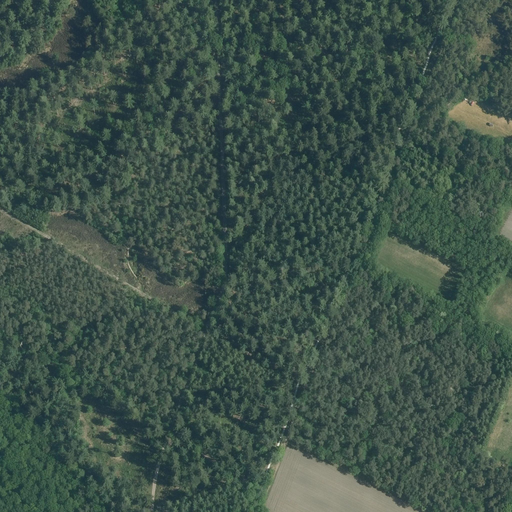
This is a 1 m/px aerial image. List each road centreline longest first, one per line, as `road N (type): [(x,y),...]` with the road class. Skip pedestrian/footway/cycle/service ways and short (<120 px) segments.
road 1 (unknown): [(163,431),(118,195),(147,160),(218,106)]
road 2 (track): [(224,259),(381,0)]
road 3 (track): [(360,266),(267,492)]
road 4 (track): [(0,325),(168,434)]
road 5 (unknown): [(31,346),(33,408),(62,433),(117,511)]
road 6 (track): [(168,434),(222,295),(224,259)]
road 7 (track): [(224,259),(218,106)]
road 8 (track): [(403,141),(458,0)]
road 9 (track): [(360,266),(403,141)]
road 10 (unknown): [(160,1),(218,106)]
